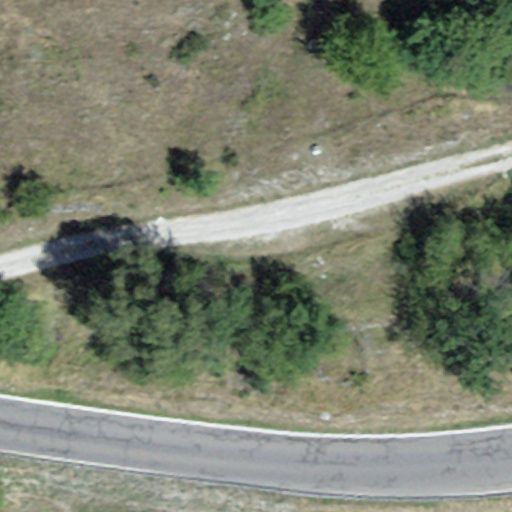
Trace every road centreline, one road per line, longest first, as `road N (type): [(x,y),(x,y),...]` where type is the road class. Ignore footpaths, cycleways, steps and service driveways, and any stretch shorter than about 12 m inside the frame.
road 1 (track): [(0,268),(123,235),(271,214),(511,150)]
road 2 (tertiary): [(0,421),(313,462),(431,468),(511,459)]
